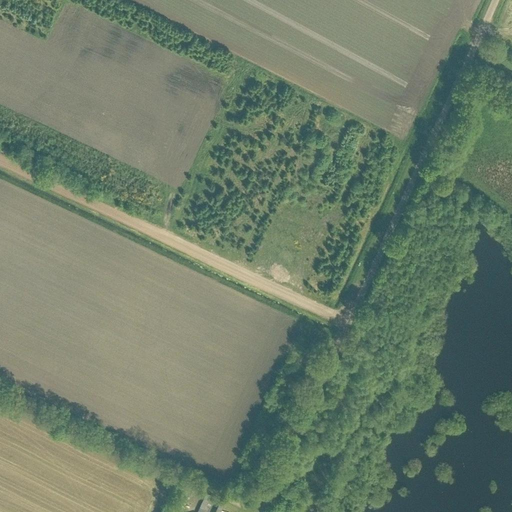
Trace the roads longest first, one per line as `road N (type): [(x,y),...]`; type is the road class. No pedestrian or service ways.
road 1 (unclassified): [(263,511),(494,0)]
road 2 (track): [(0,159),(351,323)]
